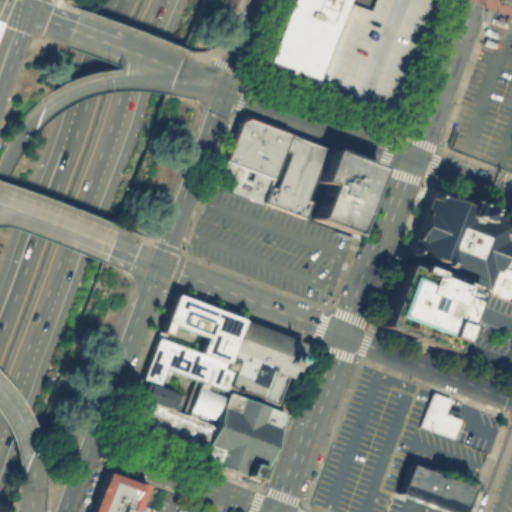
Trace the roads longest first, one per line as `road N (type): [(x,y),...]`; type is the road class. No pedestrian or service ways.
road 1 (secondary): [(273,511),(468,0)]
road 2 (secondary): [(224,88),(62,511)]
road 3 (motorway): [(23,369),(158,0)]
road 4 (tertiary): [(157,264),(511,399)]
road 5 (motorway): [(118,0),(0,319)]
road 6 (tertiary): [(511,197),(224,88)]
road 7 (residential): [(270,511),(89,443)]
road 8 (motorway): [(171,78),(89,87),(39,115)]
